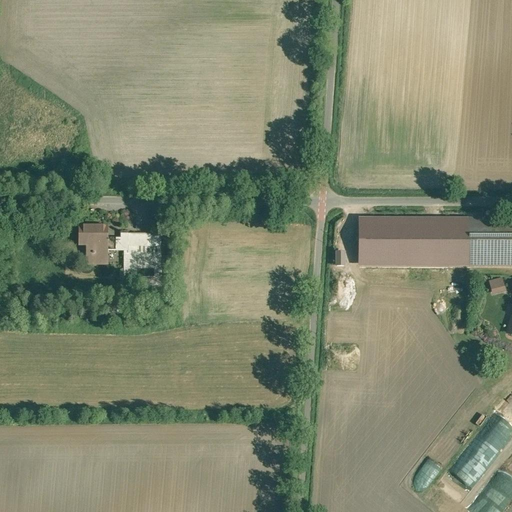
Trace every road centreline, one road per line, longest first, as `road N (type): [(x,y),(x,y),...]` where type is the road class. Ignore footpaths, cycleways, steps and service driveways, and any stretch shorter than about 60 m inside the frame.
road 1 (unclassified): [(0,208),(323,201)]
road 2 (residential): [(323,201),(297,511)]
road 3 (unclassified): [(323,201),(336,0)]
road 4 (unclassified): [(323,201),(511,199)]
